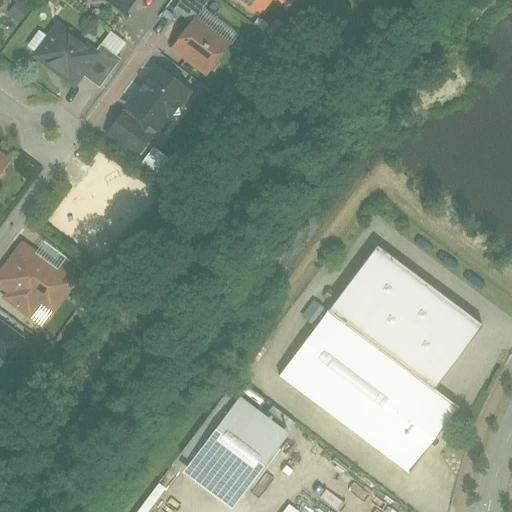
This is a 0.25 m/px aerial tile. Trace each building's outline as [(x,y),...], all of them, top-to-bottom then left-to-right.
[(198,0),(195,0),(163,42),(200,70),(233,26),(198,0)] [(239,0),(253,10),(259,0),(274,0),(279,4),(282,0),(239,0)] [(53,8),(22,48),(68,82),(78,69),(92,80),(115,50),(92,33),(90,36),(53,8)] [(190,72),(157,48),(149,58),(116,104),(110,99),(96,118),(135,146),(155,118),(164,124),(178,105),(170,99),(190,72)] [(152,150),(141,163),(167,182),(177,169),(152,150)] [(37,236),(22,225),(0,252),(0,275),(4,279),(0,283),(0,286),(28,308),(38,296),(52,306),(77,274),(84,280),(95,266),(44,227),(37,236)] [(373,252),(280,381),(406,471),(453,407),(435,395),(482,329),(373,252)] [(28,325),(0,304),(0,346),(7,352),(28,325)] [(229,511),(286,436),(236,400),(180,477),(228,511),(229,511)]
